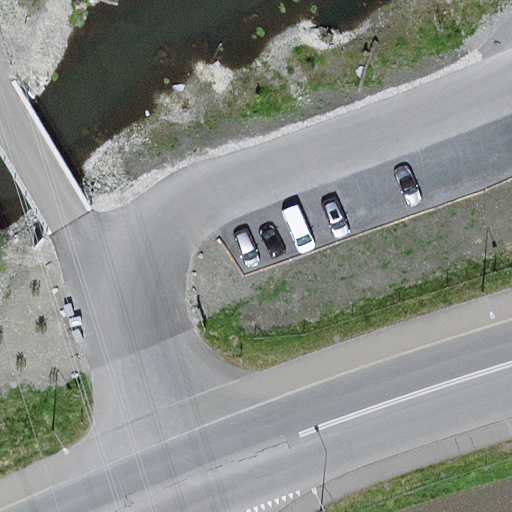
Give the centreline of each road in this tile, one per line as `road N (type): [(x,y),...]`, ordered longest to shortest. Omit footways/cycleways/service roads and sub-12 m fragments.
road 1 (residential): [(195,478),(126,309),(133,254),(151,231),(186,205),(511,77)]
road 2 (secondary): [(195,478),(511,368)]
road 3 (track): [(0,104),(68,222),(126,281)]
